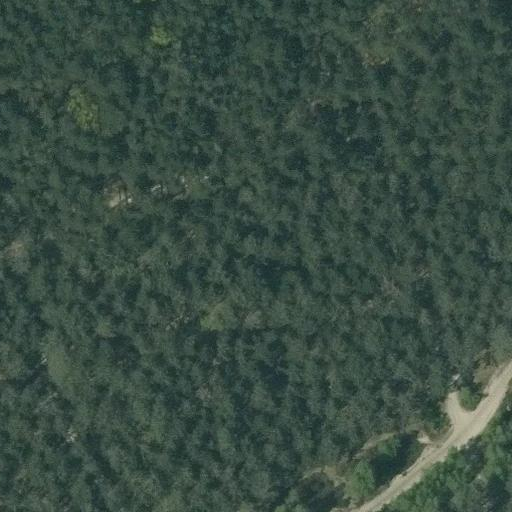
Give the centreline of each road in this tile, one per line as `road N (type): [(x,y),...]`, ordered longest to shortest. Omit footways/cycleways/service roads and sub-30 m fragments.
road 1 (track): [(481,511),(361,24)]
road 2 (unknown): [(352,511),(466,453),(511,396)]
